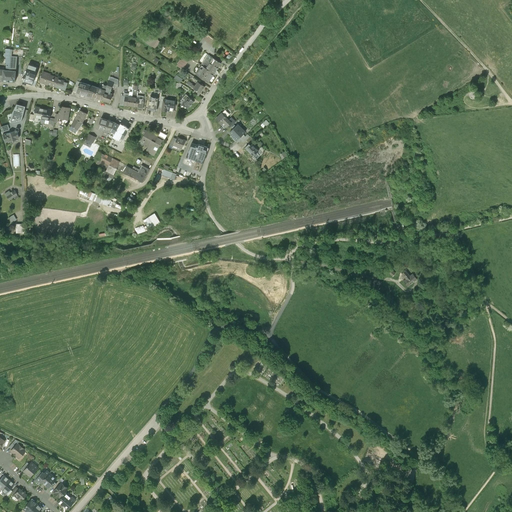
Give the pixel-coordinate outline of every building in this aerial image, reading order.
[(158,39),(148,33),(143,40),(153,47),(158,39)] [(207,33),(203,38),(212,46),(216,40),(207,33)] [(16,70),(17,56),(10,55),(10,49),(10,48),(6,48),(6,52),(5,53),(5,55),(6,55),(7,69),(16,70)] [(177,65),(183,69),(190,58),(185,55),(177,65)] [(209,55),(202,65),(214,73),(221,63),(209,55)] [(27,73),(26,77),(34,80),(37,70),(36,70),(37,67),(29,64),(26,73),(27,73)] [(208,82),(214,73),(202,65),(196,74),(208,82)] [(4,69),(3,80),(15,81),(16,70),(7,69),(4,69)] [(56,86),(58,79),(50,76),(50,74),(43,72),(40,82),(42,82),(45,83),(56,86)] [(110,76),(109,80),(114,82),(113,86),(118,88),(118,84),(117,83),(119,79),(110,76)] [(34,80),(26,77),(24,83),(32,85),(34,80)] [(64,80),(58,78),(58,79),(56,86),(65,89),(67,83),(64,82),(64,80)] [(114,82),(109,80),(107,85),(105,89),(106,90),(102,99),(110,102),(113,94),(110,93),(113,86),(114,82)] [(72,90),(77,92),(81,82),(77,81),(72,90)] [(96,86),(81,82),(77,92),(93,96),(96,86)] [(195,86),(192,85),(191,86),(195,89),(201,93),(205,87),(202,84),(202,83),(200,82),(199,83),(198,82),(195,86)] [(95,97),(102,99),(106,90),(105,89),(107,85),(104,84),(102,88),(96,86),(93,96),(95,97)] [(147,97),(146,108),(156,109),(158,98),(158,96),(158,95),(158,92),(159,92),(159,90),(149,88),(147,97)] [(125,104),(131,106),(133,97),(129,96),(130,93),(124,92),(123,95),(122,100),(121,99),(120,105),(124,105),(125,104)] [(138,108),(142,108),(143,109),(144,103),(143,103),(144,96),(138,95),(137,97),(133,97),(131,106),(138,107),(138,108)] [(194,101),(188,96),(184,100),(182,103),(187,108),(194,101)] [(174,112),(176,101),(164,99),(162,108),(162,110),(167,111),(169,111),(169,112),(173,112),(174,112)] [(26,106),(17,104),(11,116),(13,124),(22,121),(26,106)] [(68,119),(70,107),(62,106),(61,110),(60,114),(59,113),(59,114),(58,118),(68,119)] [(34,117),(42,118),(44,108),(36,107),(34,115),(34,116),(34,117)] [(52,110),(44,108),(42,118),(41,122),(44,123),(45,119),(49,120),(50,118),(52,110)] [(81,110),(76,118),(82,122),(85,118),(87,113),(81,110)] [(225,110),(216,119),(221,125),(224,122),(228,126),(231,123),(229,120),(226,118),(229,115),(225,110)] [(90,118),(87,124),(91,126),(95,117),(93,116),(91,119),(90,118)] [(82,122),(76,118),(69,128),(75,132),(82,122)] [(98,127),(110,132),(115,122),(101,118),(98,127)] [(232,118),(229,120),(231,123),(228,126),(230,128),(236,122),(232,118)] [(115,122),(110,132),(109,133),(113,136),(119,139),(121,137),(123,138),(129,128),(126,127),(127,126),(121,123),(120,124),(115,122)] [(229,133),(233,137),(242,129),(238,125),(229,133)] [(15,140),(14,139),(19,138),(17,132),(18,131),(19,130),(19,129),(17,128),(16,128),(15,130),(16,131),(2,134),(4,142),(9,141),(11,142),(12,143),(13,142),(14,141),(15,140)] [(146,150),(154,155),(162,140),(164,141),(167,135),(161,131),(159,134),(155,132),(155,133),(150,131),(150,132),(144,129),(143,132),(145,134),(143,138),(144,140),(145,140),(144,142),(149,145),(146,150)] [(245,132),(242,129),(233,137),(237,141),(243,135),(245,132)] [(96,137),(89,134),(86,139),(93,142),(96,137)] [(243,135),(237,141),(239,143),(241,141),(245,137),(243,135)] [(245,137),(241,141),(243,143),(250,137),(247,135),(245,137)] [(174,145),(182,148),(184,145),(185,145),(187,140),(177,136),(176,138),(174,144),(174,145)] [(90,148),(93,142),(86,139),(83,144),(90,148)] [(199,145),(192,143),(189,150),(186,157),(190,158),(189,158),(203,163),(209,148),(199,144),(199,145)] [(247,149),(246,150),(253,156),(256,159),(260,156),(257,153),(258,151),(252,144),(250,146),(249,144),(245,148),(247,149)] [(107,169),(109,165),(112,158),(99,151),(96,158),(98,160),(96,163),(107,169)] [(113,158),(112,158),(109,165),(116,169),(120,162),(113,158)] [(114,175),(116,169),(109,165),(107,169),(106,171),(114,175)] [(123,172),(142,182),(150,169),(142,165),(139,169),(133,166),(132,168),(127,165),(123,172)] [(171,179),(174,180),(177,175),(159,167),(157,172),(162,174),(161,174),(171,178),(171,179)] [(115,175),(114,175),(106,171),(105,170),(103,174),(104,174),(103,177),(111,180),(112,178),(113,179),(115,175)] [(4,193),(9,200),(14,197),(15,199),(19,197),(14,190),(10,193),(8,191),(4,193)] [(109,207),(112,201),(89,192),(82,190),(82,191),(80,190),(77,197),(84,199),(85,197),(87,198),(88,196),(90,198),(89,200),(93,202),(92,205),(98,208),(99,203),(100,203),(109,207)] [(160,223),(155,213),(149,216),(145,219),(144,220),(147,225),(144,227),(143,226),(141,227),(135,229),(138,234),(146,231),(149,229),(149,230),(156,226),(155,225),(160,223)] [(16,220),(14,215),(8,218),(11,223),(16,220)] [(26,224),(16,224),(16,233),(26,234),(26,224)] [(407,285),(417,278),(412,272),(409,275),(405,269),(401,272),(406,278),(403,280),(407,285)] [(9,447),(11,449),(16,443),(17,443),(19,441),(15,439),(9,447)] [(19,446),(17,443),(16,443),(11,449),(10,450),(13,453),(13,454),(15,455),(16,455),(18,458),(25,451),(22,448),(22,447),(20,446),(19,446)] [(21,469),(23,471),(29,464),(27,462),(21,469)] [(31,462),(29,464),(23,471),(30,477),(38,468),(31,462)] [(42,472),(42,473),(37,478),(35,481),(39,485),(42,482),(49,473),(50,473),(47,470),(44,473),(42,472)] [(56,479),(49,473),(42,482),(44,484),(44,483),(46,484),(45,485),(49,488),(50,486),(54,482),(56,479)] [(0,488),(1,489),(9,480),(4,475),(0,478),(0,488)] [(1,489),(6,494),(14,484),(9,480),(1,489)] [(68,489),(61,483),(56,488),(53,492),(60,498),(65,492),(68,489)] [(14,494),(13,494),(21,501),(26,495),(24,493),(25,492),(21,489),(21,490),(19,488),(18,489),(14,494)] [(71,497),(65,492),(60,498),(58,501),(63,505),(65,505),(65,506),(68,508),(71,504),(72,504),(74,502),(74,501),(71,498),(71,497)] [(29,511),(37,504),(34,502),(34,501),(32,499),(28,503),(24,508),(23,509),(27,511),(29,511)]
